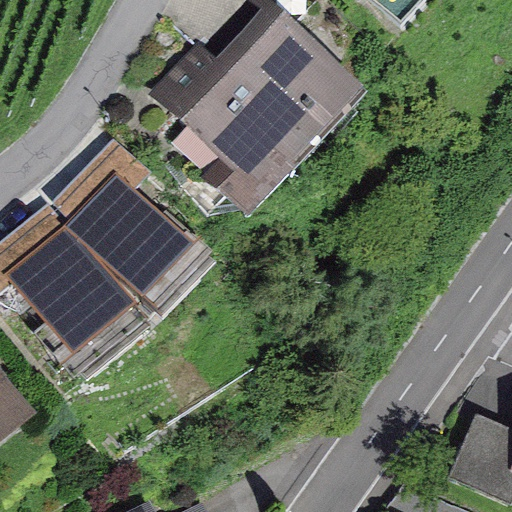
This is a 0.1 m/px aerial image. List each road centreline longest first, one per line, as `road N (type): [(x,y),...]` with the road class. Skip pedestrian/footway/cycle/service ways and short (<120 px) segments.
road 1 (tertiary): [(329,511),(511,243)]
road 2 (residential): [(151,0),(111,73),(36,164),(0,189)]
